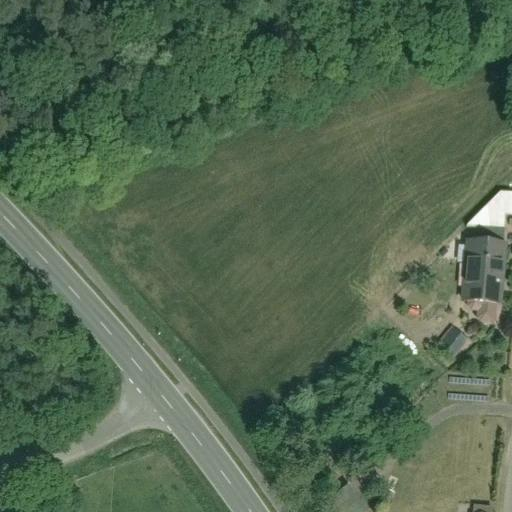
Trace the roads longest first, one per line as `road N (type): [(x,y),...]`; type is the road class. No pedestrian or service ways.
road 1 (primary): [(173,404),(0,208)]
road 2 (residential): [(173,404),(55,456),(0,455)]
road 3 (primary): [(256,511),(173,404)]
